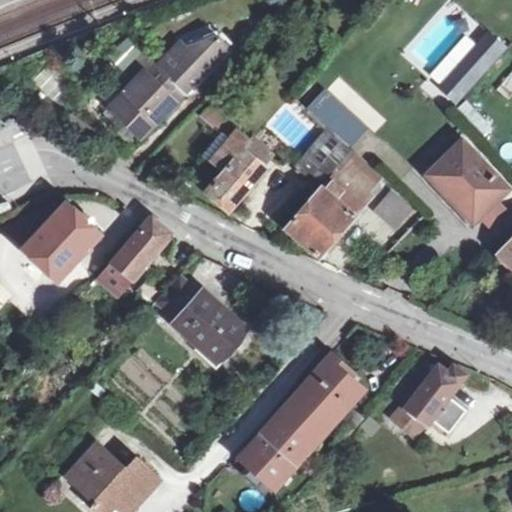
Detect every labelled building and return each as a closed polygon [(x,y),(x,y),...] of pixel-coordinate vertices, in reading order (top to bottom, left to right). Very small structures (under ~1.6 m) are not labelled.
[(457,103),(508,47),(488,30),(437,86),(457,103)] [(169,52),(158,64),(187,91),(208,68),(229,46),(217,35),(169,52)] [(229,46),(208,68),(219,78),(240,56),(229,46)] [(187,91),(158,64),(149,56),(143,50),(128,66),(140,76),(111,106),(109,108),(129,125),(142,137),(151,128),(159,121),(187,91)] [(101,96),(111,106),(140,76),(128,66),(101,96)] [(511,69),(497,90),(510,100),(511,97),(511,69)] [(340,78),(331,87),(368,125),(377,116),(340,78)] [(343,108),(327,94),(312,111),(326,124),(343,108)] [(246,149),(252,142),(211,104),(200,116),(222,134),(206,155),(224,171),(208,191),(230,209),(267,166),(246,149)] [(159,121),(151,128),(155,131),(162,124),(159,121)] [(142,137),(129,125),(124,130),(138,143),(142,137)] [(338,171),(356,152),(335,132),(302,166),(323,185),(338,171)] [(429,173),(447,191),(450,186),(479,216),(508,187),(463,140),(429,173)] [(272,160),(252,142),(246,149),(267,166),(272,160)] [(383,178),(356,152),(338,171),(367,197),(383,178)] [(367,197),(338,171),(287,227),(320,256),(370,200),(367,197)] [(450,186),(447,191),(475,221),(479,216),(450,186)] [(392,189),(374,211),(396,229),(413,208),(392,189)] [(0,214),(13,209),(11,205),(9,201),(0,205),(0,214)] [(68,202),(24,249),(59,281),(101,234),(68,202)] [(150,224),(113,267),(133,282),(174,234),(172,233),(154,218),(150,224)] [(511,240),(499,254),(511,265),(511,240)] [(133,282),(113,267),(102,280),(121,296),(133,282)] [(247,330),(204,291),(201,294),(180,275),(156,302),(178,321),(175,325),(217,363),(247,330)] [(138,304),(145,310),(160,292),(149,284),(140,295),(143,299),(138,304)] [(331,354),(298,391),(334,423),(350,405),(363,390),(346,376),(350,371),(331,354)] [(406,407),(425,421),(430,417),(449,432),(466,409),(448,395),(465,374),(454,365),(449,372),(437,363),(432,370),(424,364),(402,393),(410,400),(406,407)] [(334,423),(298,391),(276,416),(312,448),(328,430),(334,423)] [(350,405),(334,423),(328,430),(343,443),(365,419),(350,405)] [(406,407),(395,421),(415,436),(425,421),(406,407)] [(312,448),(276,416),(241,457),(255,469),(259,466),(281,484),(312,448)] [(135,497),(141,502),(160,480),(136,459),(127,470),(96,444),(68,475),(98,502),(94,507),(100,511),(121,511),(124,509),(135,497)] [(259,466),(255,469),(277,487),(281,484),(259,466)] [(135,497),(124,509),(128,511),(131,511),(141,502),(135,497)]
